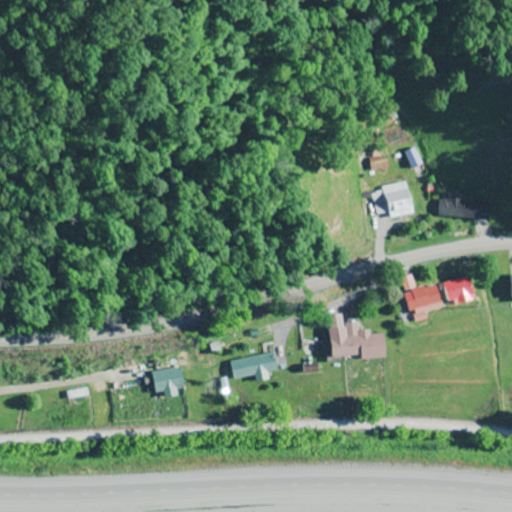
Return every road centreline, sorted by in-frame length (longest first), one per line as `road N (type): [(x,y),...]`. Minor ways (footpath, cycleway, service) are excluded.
road 1 (tertiary): [(511,247),(381,270),(173,330),(0,347)]
road 2 (trunk): [(511,497),(329,490),(0,500)]
